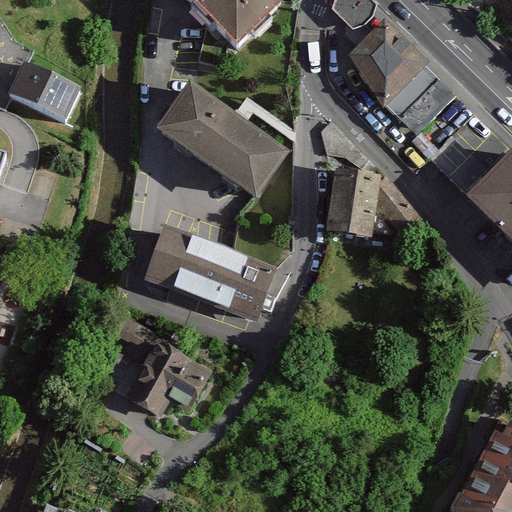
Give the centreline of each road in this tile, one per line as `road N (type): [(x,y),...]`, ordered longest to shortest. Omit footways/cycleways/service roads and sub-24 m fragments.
road 1 (residential): [(146,511),(155,491),(232,420),(285,327),(300,276),(318,83)]
road 2 (residential): [(318,83),(414,192),(511,333)]
road 3 (primary): [(401,0),(511,103)]
